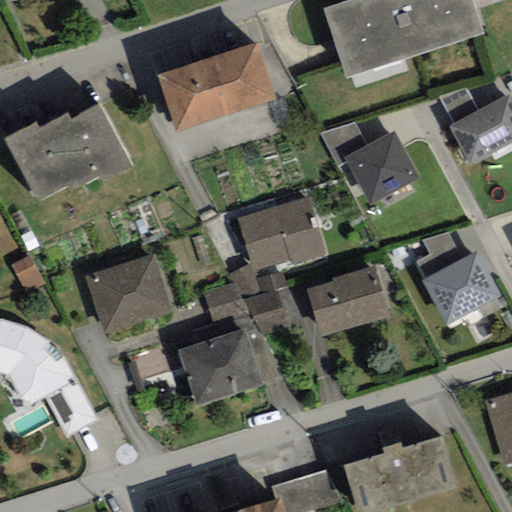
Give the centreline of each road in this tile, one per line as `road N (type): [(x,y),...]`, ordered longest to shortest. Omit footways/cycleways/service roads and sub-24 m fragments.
road 1 (residential): [(511,359),(16,511)]
road 2 (residential): [(256,0),(0,82)]
